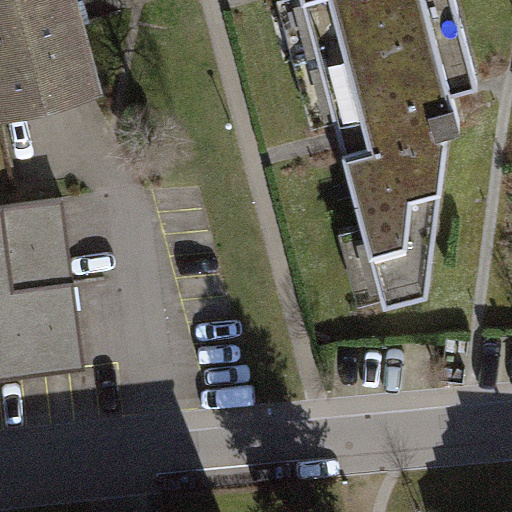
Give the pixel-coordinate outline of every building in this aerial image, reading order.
[(0,0),(0,83),(4,99),(5,103),(100,77),(88,35),(81,37),(74,12),(70,0),(0,0)] [(278,0),(296,63),(320,57),(304,0),(278,0)] [(304,0),(320,57),(461,19),(456,0),(304,0)] [(478,82),(461,19),(320,57),(336,117),(336,120),(363,113),(367,126),(370,139),(343,146),(364,224),(383,293),(385,302),(429,290),(450,124),(460,120),(452,89),(478,82)] [(336,117),(320,57),(296,63),(312,123),(336,117)] [(336,120),(343,146),(370,139),(367,126),(363,113),(336,120)] [(0,206),(0,378),(86,367),(64,198),(0,206)] [(359,300),(383,293),(364,224),(340,231),(359,300)]
